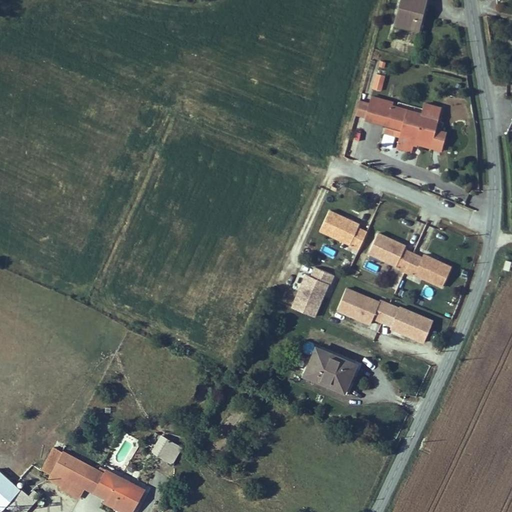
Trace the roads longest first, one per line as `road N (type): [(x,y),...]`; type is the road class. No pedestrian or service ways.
road 1 (tertiary): [(491,228),(469,308),(376,511)]
road 2 (tertiary): [(471,0),(493,153),(491,228)]
road 3 (residential): [(491,228),(354,171),(337,173)]
